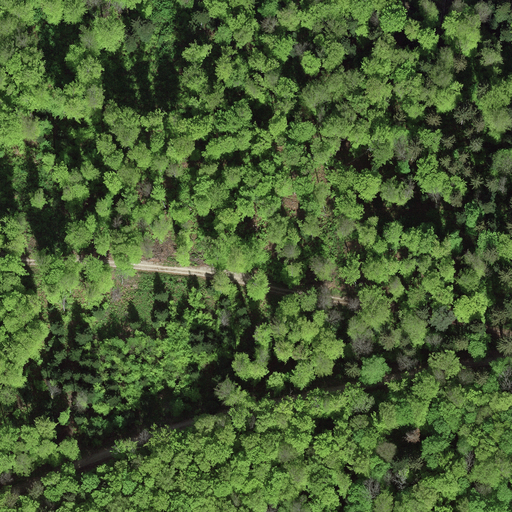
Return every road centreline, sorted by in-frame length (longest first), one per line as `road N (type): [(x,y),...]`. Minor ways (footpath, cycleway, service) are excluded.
road 1 (track): [(0,494),(206,417),(511,358)]
road 2 (track): [(0,261),(190,270),(511,336)]
